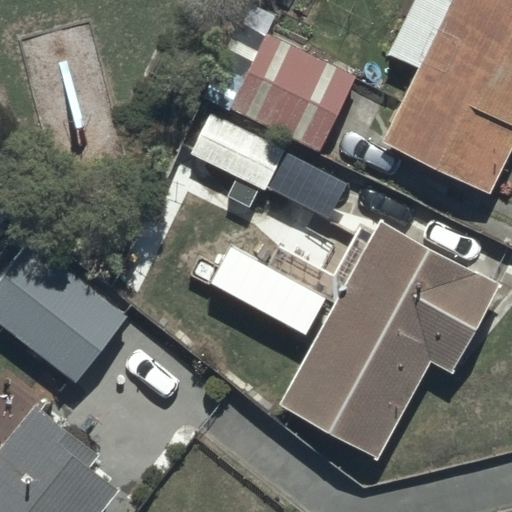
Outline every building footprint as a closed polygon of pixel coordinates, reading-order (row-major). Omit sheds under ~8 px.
[(511,0),(445,0),(379,138),(486,190),(511,134),(511,0)] [(318,149),(353,74),(238,18),(202,95),(318,149)] [(185,154),(264,190),(283,148),(204,112),(185,154)] [(0,219),(8,209),(0,202),(0,219)] [(376,215),(274,401),(375,456),(428,359),(448,370),(497,282),(376,215)] [(0,272),(0,323),(73,379),(124,313),(27,237),(0,272)] [(33,400),(0,440),(0,511),(94,511),(116,486),(87,463),(97,451),(33,400)]
